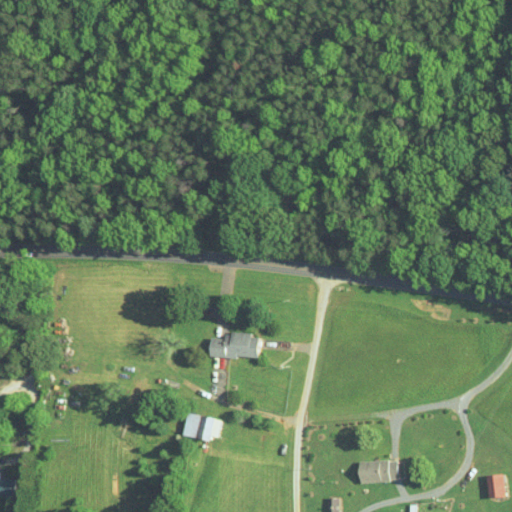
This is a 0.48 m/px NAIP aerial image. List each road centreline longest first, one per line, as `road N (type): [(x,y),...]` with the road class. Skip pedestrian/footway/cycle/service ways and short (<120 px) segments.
road 1 (secondary): [(0,250),(196,256),(511,298)]
road 2 (residential): [(301,511),(299,439),(326,271)]
